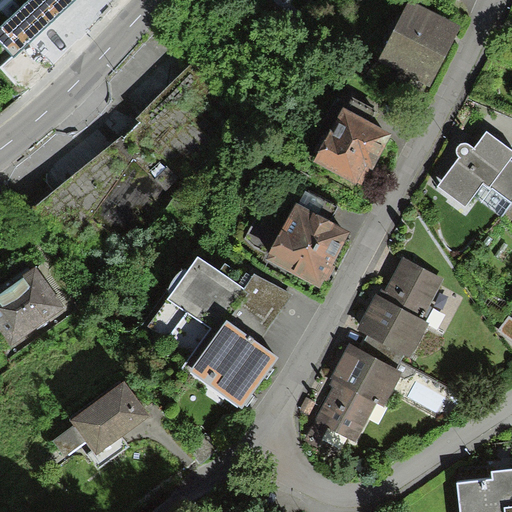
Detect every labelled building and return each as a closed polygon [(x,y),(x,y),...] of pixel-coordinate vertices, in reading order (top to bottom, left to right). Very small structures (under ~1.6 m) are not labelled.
[(38,0),(37,2),(75,35),(104,0),(38,0)] [(460,28),(409,1),(377,60),(427,87),(460,28)] [(248,126),(189,62),(132,131),(26,208),(59,253),(87,232),(136,258),(180,180),(248,126)] [(387,142),(334,116),(309,167),(362,193),(387,142)] [(511,165),(479,142),(467,157),(456,154),(449,161),(454,169),(432,196),(459,217),(480,191),(506,209),(493,228),(511,243),(511,165)] [(343,240),(296,214),(263,273),(311,298),(343,240)] [(240,288),(196,257),(165,301),(209,332),(240,288)] [(455,299),(401,267),(311,418),(365,450),(455,299)] [(0,291),(0,335),(10,350),(60,315),(30,271),(0,291)] [(272,359),(223,331),(197,377),(245,404),(272,359)] [(118,383),(65,424),(96,463),(148,422),(118,383)] [(511,511),(511,470),(452,476),(455,511),(511,511)]
